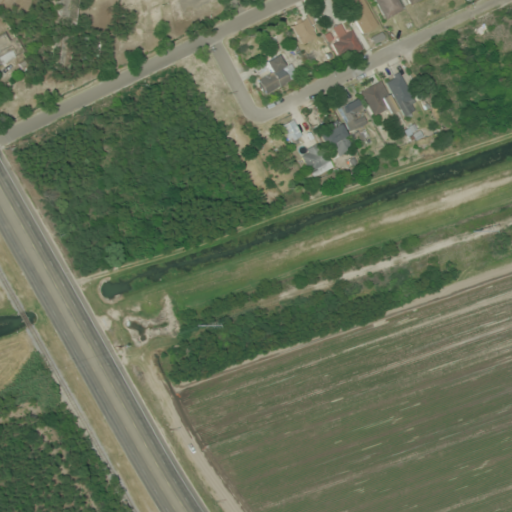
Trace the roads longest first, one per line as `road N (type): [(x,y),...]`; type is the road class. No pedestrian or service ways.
road 1 (secondary): [(180,511),(0,192)]
road 2 (residential): [(210,34),(250,112),(266,114),(495,0)]
road 3 (residential): [(0,138),(279,0)]
